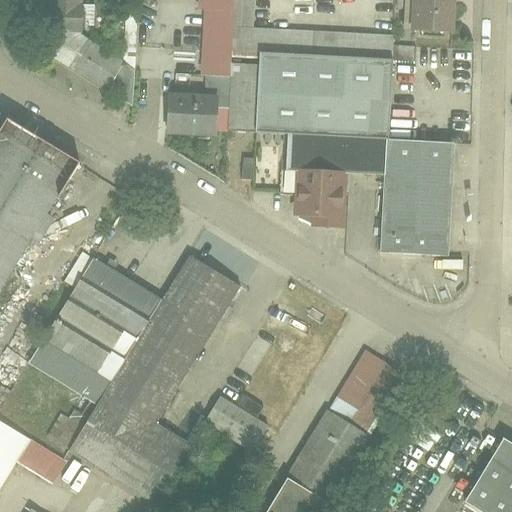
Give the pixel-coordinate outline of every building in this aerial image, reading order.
[(104,0),(57,0),(55,64),(136,111),(141,25),(115,23),(115,58),(103,50),(104,0)] [(384,146),(386,82),(387,47),(248,43),(248,0),(203,0),(201,96),(163,95),(162,136),(304,140),(302,233),(355,235),(356,181),(384,182),(382,259),(445,261),(449,148),(384,146)] [(457,0),(412,0),(412,35),(457,35),(457,0)] [(6,123),(0,133),(0,295),(78,166),(6,123)] [(138,338),(110,382),(94,407),(68,452),(158,506),(189,444),(156,424),(238,288),(188,258),(161,302),(138,338)] [(138,338),(161,302),(94,259),(27,365),(94,407),(110,382),(99,375),(127,330),(138,338)] [(110,382),(138,338),(127,330),(99,375),(110,382)] [(267,511),(321,511),(404,376),(365,353),(267,511)] [(265,428),(219,398),(203,423),(249,453),(265,428)] [(59,416),(42,448),(62,459),(80,427),(59,416)] [(0,487),(15,463),(51,485),(64,462),(0,423),(0,487)] [(511,511),(511,447),(501,441),(464,503),(478,511),(511,511)]
